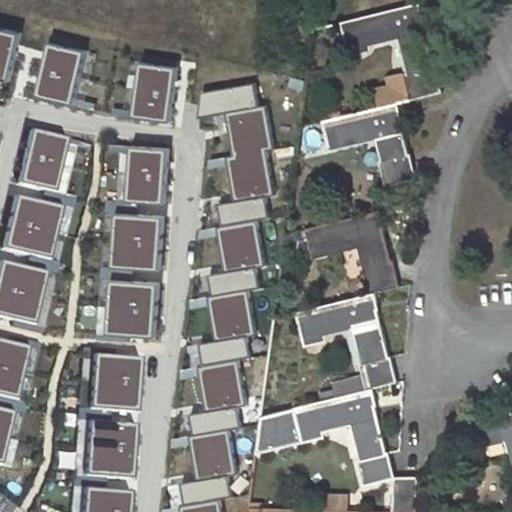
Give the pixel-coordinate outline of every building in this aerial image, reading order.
[(425,12),(423,2),(343,21),(351,53),(371,48),(370,45),(402,37),(411,72),(407,74),(413,99),(444,91),(438,66),(436,66),(423,13),(425,12)] [(400,102),(325,121),(331,148),(380,136),(386,160),(381,161),(388,186),(418,178),(413,153),(410,154),(400,112),(402,112),(400,102)] [(363,268),(370,294),(377,293),(402,287),(395,260),(392,261),(382,220),(385,219),(383,210),(308,228),(313,256),(363,244),(368,267),(363,268)] [(362,364),(368,389),(375,388),(399,382),(392,356),(390,357),(377,302),(379,302),(377,293),(370,294),(299,311),(307,343),(325,338),(324,333),(357,326),(366,363),(362,364)] [(375,388),(368,389),(297,407),(304,439),(324,433),(324,430),(355,422),(364,458),(359,459),(366,484),(396,476),(391,452),(388,452),(375,398),(377,398),(375,388)] [(511,412),(480,420),(479,418),(453,424),(461,454),(485,449),(485,445),(509,440),(511,452),(511,412)] [(417,511),(419,476),(396,476),(394,511),(402,511),(417,511)]
